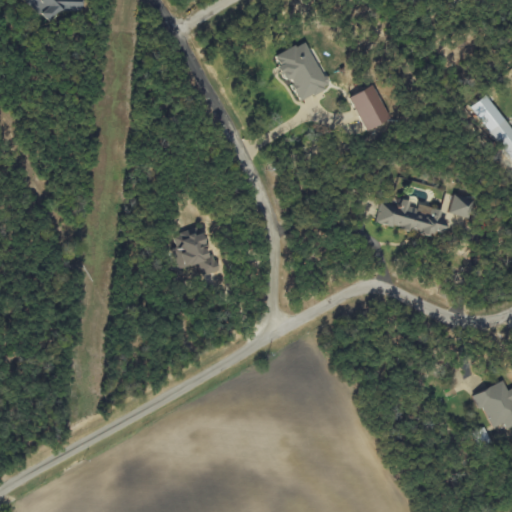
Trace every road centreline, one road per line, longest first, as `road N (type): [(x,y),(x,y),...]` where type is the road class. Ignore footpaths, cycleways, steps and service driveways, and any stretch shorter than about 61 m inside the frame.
road 1 (residential): [(0,489),(340,294),(381,287),(479,318),(511,314)]
road 2 (residential): [(277,330),(277,232),(264,181),(160,0)]
